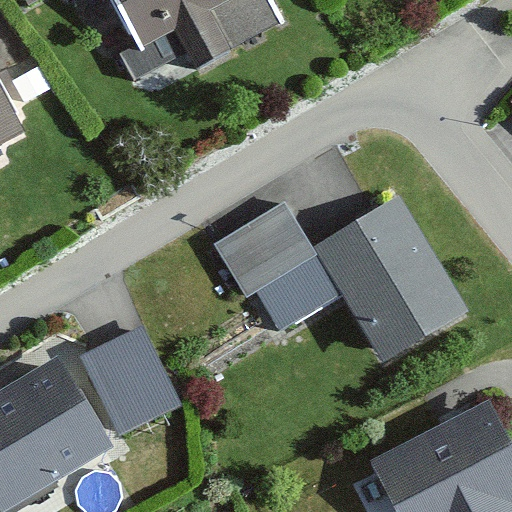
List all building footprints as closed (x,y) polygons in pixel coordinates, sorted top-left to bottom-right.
[(12,0),(16,9),(36,0),(12,0)] [(86,0),(126,87),(262,25),(250,0),(86,0)] [(511,84),(494,101),(511,120),(511,84)] [(273,208),(204,247),(235,302),(301,264),(362,372),(462,317),(395,199),(299,254),(273,208)] [(125,315),(0,383),(0,501),(174,405),(125,315)] [(511,511),(511,493),(468,407),(352,466),(374,511),(511,511)]
